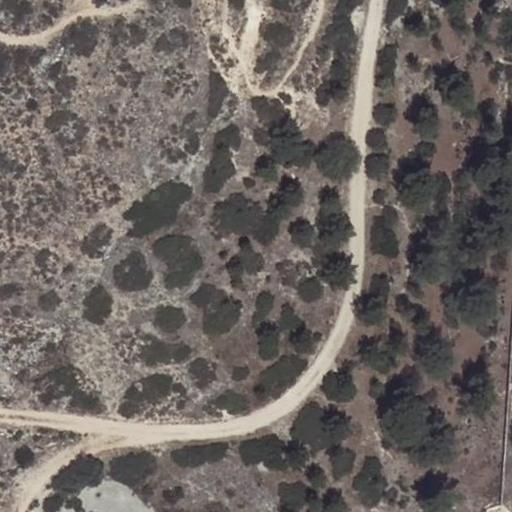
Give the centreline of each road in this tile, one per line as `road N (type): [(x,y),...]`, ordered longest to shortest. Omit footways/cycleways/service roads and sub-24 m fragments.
road 1 (track): [(378,0),(349,166),(355,286),(310,385),(269,412),(192,432),(0,415)]
road 2 (track): [(17,511),(24,491),(70,453),(144,428)]
